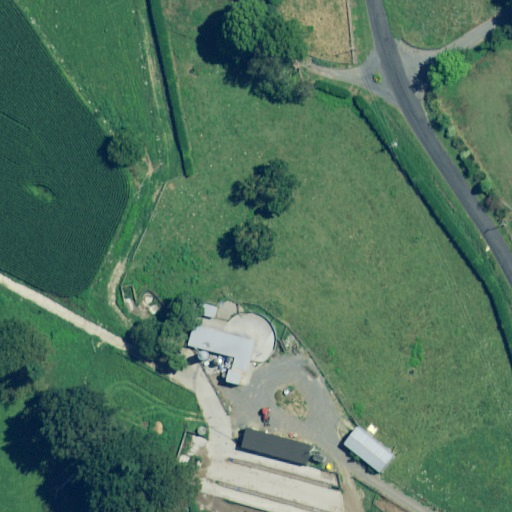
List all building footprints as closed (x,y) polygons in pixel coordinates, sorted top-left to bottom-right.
[(138,304),(136,286),(124,287),(126,305),(138,304)] [(221,308),(208,306),(206,317),(219,319),(221,308)] [(198,326),(193,346),(228,356),(239,359),(233,383),(247,386),(259,342),(198,326)] [(398,457),(362,429),(349,445),(384,474),(398,457)] [(315,447),(252,430),(247,449),(310,466),(315,447)]
